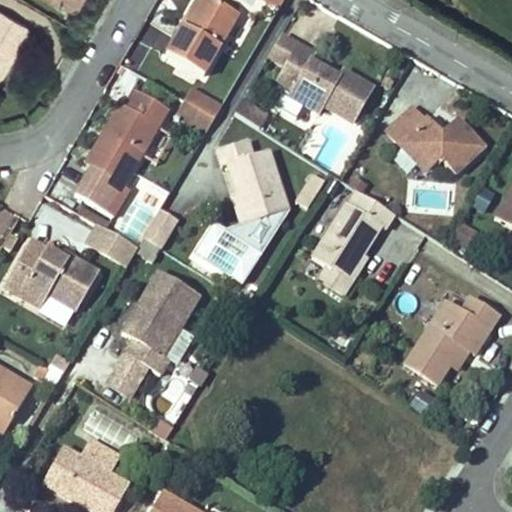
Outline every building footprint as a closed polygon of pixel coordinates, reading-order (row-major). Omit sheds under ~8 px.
[(41,0),(73,19),(84,0),(41,0)] [(290,1),(290,0),(272,0),(265,13),(278,21),(290,1)] [(201,4),(182,36),(188,38),(206,7),(201,4)] [(188,38),(182,36),(165,65),(203,87),(239,27),(206,7),(188,38)] [(0,60),(1,60),(9,64),(28,33),(0,16),(0,60)] [(299,60),(281,49),(269,69),(287,79),(299,60)] [(1,60),(0,60),(0,78),(9,64),(1,60)] [(299,60),(287,79),(278,94),(294,104),(290,110),(318,127),(322,121),(351,138),(371,104),(341,86),(337,92),(311,77),(315,70),(299,60)] [(191,99),(183,112),(196,120),(203,106),(191,99)] [(107,149),(89,180),(73,207),(111,229),(127,202),(122,199),(167,123),(134,103),(124,119),(119,116),(101,146),(107,149)] [(203,106),(196,120),(198,121),(214,130),(222,116),(203,106)] [(183,112),(176,123),(191,133),(198,121),(196,120),(183,112)] [(257,129),(240,119),(232,132),(249,142),(257,129)] [(198,121),(191,133),(207,142),(214,130),(198,121)] [(386,147),(418,181),(433,182),(441,174),(455,189),(483,163),(457,135),(444,147),(436,149),(435,142),(427,133),(423,136),(411,123),(386,147)] [(264,133),(257,129),(249,142),(256,147),(264,133)] [(101,146),(84,176),(89,180),(107,149),(101,146)] [(246,154),(213,164),(218,181),(224,180),(242,239),(273,229),(283,226),(265,167),(251,171),(246,154)] [(322,198),(311,190),(300,207),(312,214),(317,206),(322,198)] [(511,199),(494,231),(511,241),(511,199)] [(310,269),(323,278),(361,210),(351,204),(310,269)] [(306,222),(312,214),(300,207),(295,215),(306,222)] [(361,210),(323,278),(351,294),(367,268),(362,265),(379,238),(384,241),(391,228),(361,210)] [(180,234),(160,221),(141,254),(142,255),(142,256),(142,257),(141,257),(141,258),(159,269),(180,234)] [(244,246),(276,237),(273,229),(242,239),(244,246)] [(477,244),(460,233),(449,252),(467,262),(477,244)] [(29,289),(19,305),(41,317),(49,305),(77,322),(100,283),(71,265),(68,269),(48,257),(46,259),(32,250),(14,279),(20,283),(29,289)] [(343,307),(351,294),(323,278),(316,290),(343,307)] [(161,364),(198,304),(158,281),(120,343),(131,350),(123,364),(157,385),(168,368),(161,364)] [(20,283),(11,299),(19,305),(29,289),(20,283)] [(248,313),(255,301),(246,295),(239,307),(248,313)] [(436,397),(449,378),(461,358),(468,363),(475,367),(498,330),(468,312),(460,324),(443,315),(404,377),(436,397)] [(175,373),(192,345),(178,337),(161,364),(168,368),(175,373)] [(461,358),(449,378),(456,382),(468,363),(461,358)] [(33,382),(43,387),(52,372),(42,367),(33,382)] [(52,404),(66,381),(52,372),(43,387),(49,391),(44,399),(52,404)] [(0,440),(4,443),(34,394),(0,374),(0,440)] [(79,432),(126,451),(136,428),(89,408),(79,432)] [(87,452),(77,469),(108,486),(118,469),(87,452)] [(158,474),(166,460),(156,454),(148,467),(158,474)] [(64,461),(44,497),(71,511),(120,511),(128,498),(108,486),(77,469),(64,461)] [(182,511),(163,501),(157,511),(182,511)]
